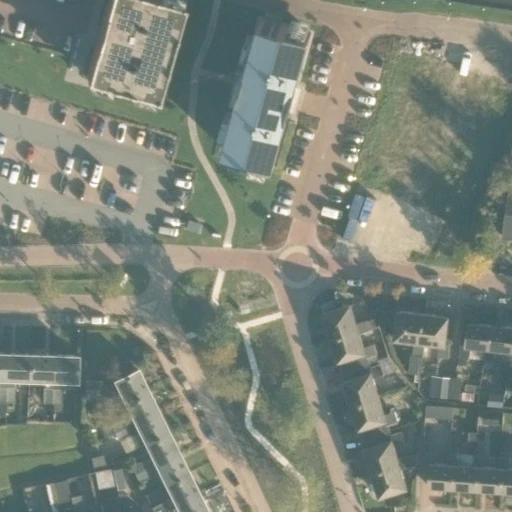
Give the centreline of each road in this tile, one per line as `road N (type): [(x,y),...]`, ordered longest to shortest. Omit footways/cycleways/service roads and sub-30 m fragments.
road 1 (residential): [(297,267),(289,312),(349,511)]
road 2 (residential): [(297,267),(360,24)]
road 3 (residential): [(261,511),(158,307)]
road 4 (unclassified): [(511,284),(297,267)]
road 5 (unclassified): [(0,254),(163,254)]
road 6 (residential): [(158,307),(0,303)]
road 7 (residential): [(511,40),(360,24)]
road 8 (unclassified): [(163,254),(297,267)]
